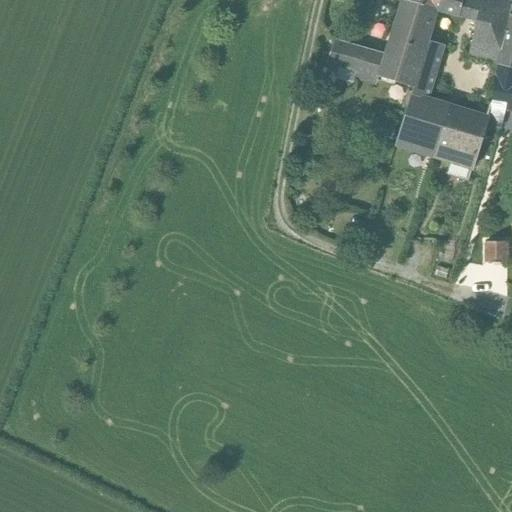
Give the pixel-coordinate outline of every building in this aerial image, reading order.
[(413,88),(415,82),(427,40),(428,41),(436,13),(438,8),(406,0),(402,0),(387,54),(335,40),(328,63),(413,88)] [(406,0),(438,8),(436,13),(474,23),(466,56),(498,64),(511,5),(492,0),(406,0)] [(511,4),(511,5),(498,64),(491,103),(488,114),(486,125),(511,129),(511,4)] [(415,82),(413,88),(414,88),(431,96),(446,46),(428,41),(427,40),(415,82)] [(431,96),(414,88),(396,146),(434,157),(452,102),(431,96)] [(472,169),(486,125),(488,114),(452,102),(434,157),(472,169)] [(507,242),(485,242),(486,263),(507,262),(507,242)]
